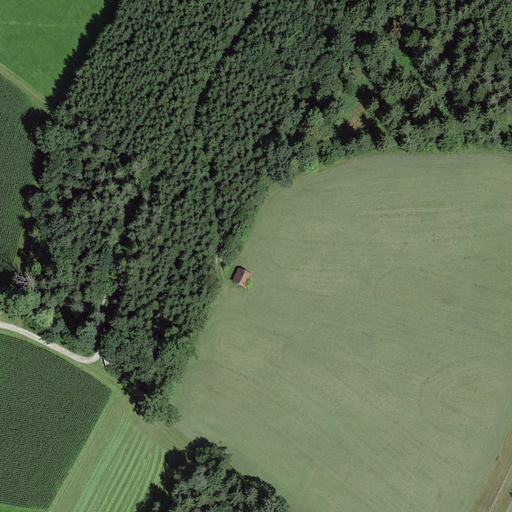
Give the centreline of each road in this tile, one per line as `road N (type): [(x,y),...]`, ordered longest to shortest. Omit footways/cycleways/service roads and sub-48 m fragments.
road 1 (track): [(0,325),(85,358),(97,354),(128,229),(166,154),(266,0)]
road 2 (track): [(190,123),(223,285)]
